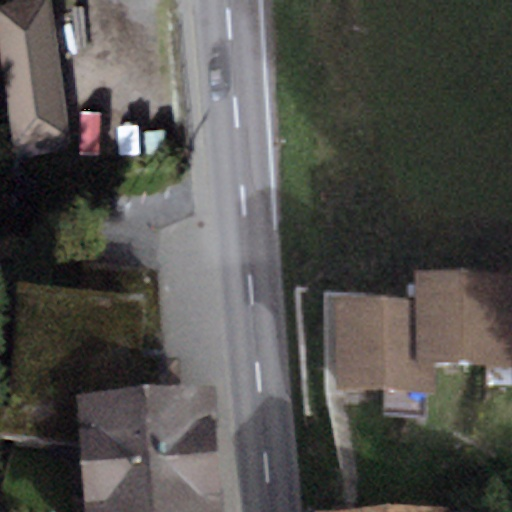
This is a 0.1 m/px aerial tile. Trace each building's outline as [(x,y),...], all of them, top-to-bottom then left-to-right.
[(48,0),(26,0),(0,4),(0,34),(17,143),(69,135),(48,0)] [(413,293),(414,314),(416,377),(511,373),(511,320),(511,289),(413,293)] [(141,319),(22,313),(0,436),(0,460),(78,458),(76,432),(142,425),(141,319)] [(417,398),(416,377),(414,314),(334,317),(338,401),(417,398)] [(142,425),(76,432),(78,458),(84,511),(222,511),(213,417),(142,425)]
